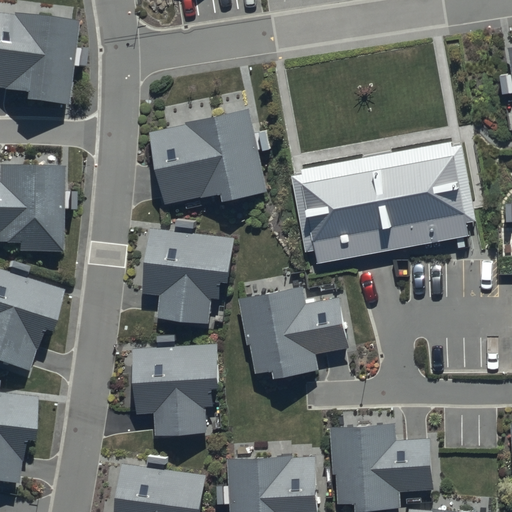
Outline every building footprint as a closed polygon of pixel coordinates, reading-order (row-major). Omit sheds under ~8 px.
[(76,12),(0,3),(0,82),(27,86),(25,99),(63,103),(69,56),(82,58),(85,34),(74,33),(76,12)] [(252,119),(249,105),(153,126),(170,200),(228,187),(230,195),(265,187),(255,142),(267,139),(262,117),(252,119)] [(280,169),(295,256),(454,229),(439,141),(280,169)] [(61,180),(62,158),(0,157),(0,231),(15,232),(15,244),(60,245),(60,198),(71,198),(71,180),(61,180)] [(230,273),(233,242),(153,234),(148,287),(164,289),(161,317),(207,322),(210,288),(221,289),(222,272),(230,273)] [(4,263),(0,261),(0,350),(20,357),(34,315),(49,320),(61,284),(23,271),(27,262),(7,255),(4,263)] [(349,342),(342,300),(304,306),(299,280),(245,289),(259,370),(278,367),(279,375),(319,368),(316,347),(349,342)] [(219,378),(217,344),(135,350),(139,406),(155,405),(157,432),(207,428),(205,400),(212,399),(211,379),(219,378)] [(38,397),(0,391),(0,471),(11,473),(17,432),(32,434),(38,397)] [(435,480),(432,435),(391,438),(389,418),(337,422),(342,500),(361,499),(362,507),(402,504),(401,482),(435,480)] [(319,511),(315,448),(232,453),(235,511),(319,511)] [(201,511),(207,472),(121,462),(114,511),(201,511)]
